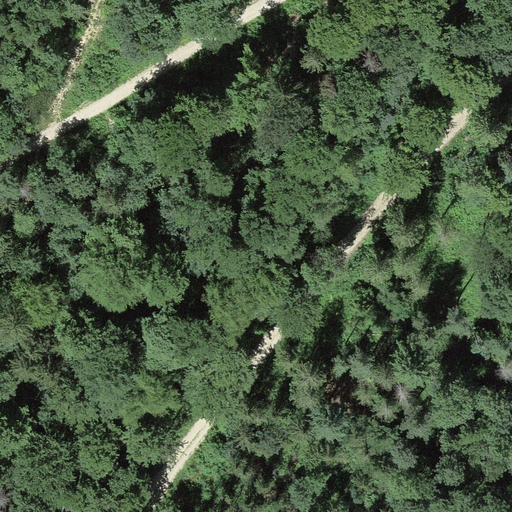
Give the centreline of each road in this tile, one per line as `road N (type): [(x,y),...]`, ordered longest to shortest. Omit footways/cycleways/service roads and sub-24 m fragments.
road 1 (track): [(141,511),(352,240),(511,68)]
road 2 (track): [(275,0),(0,170)]
